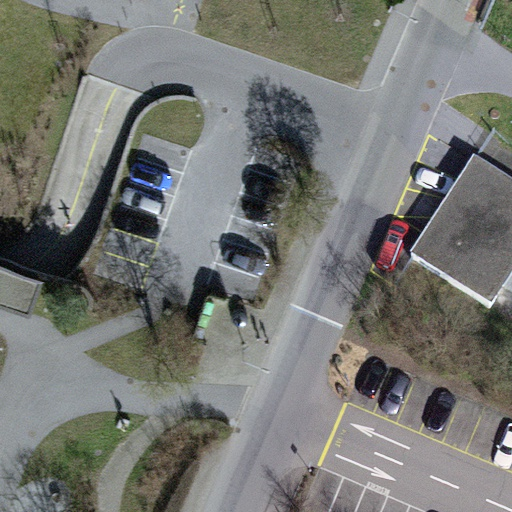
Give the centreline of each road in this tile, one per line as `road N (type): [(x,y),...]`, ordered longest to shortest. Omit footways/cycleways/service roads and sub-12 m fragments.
road 1 (residential): [(278,413),(450,0)]
road 2 (residential): [(511,511),(278,413)]
